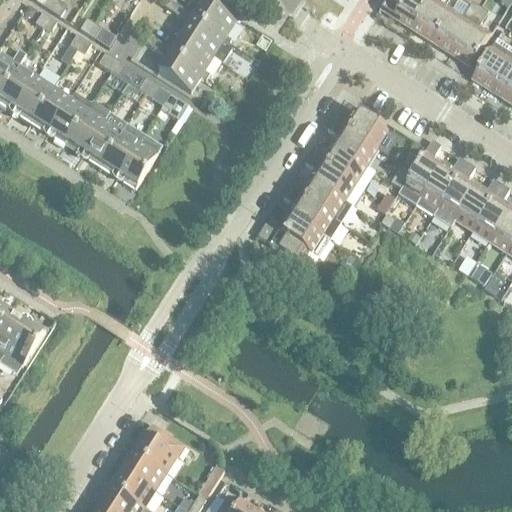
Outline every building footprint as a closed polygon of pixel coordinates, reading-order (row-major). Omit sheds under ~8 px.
[(52,16),(59,4),(52,0),(37,0),(35,5),(52,16)] [(403,22),(414,28),(431,0),(386,0),(379,13),(400,26),(403,22)] [(431,0),(414,28),(425,35),(422,40),(430,45),(450,13),(439,6),(443,0),(431,0)] [(163,10),(176,18),(181,10),(168,2),(163,10)] [(67,9),(59,4),(52,16),(60,20),(67,9)] [(181,10),(176,18),(189,26),(191,22),(229,46),(231,43),(226,40),(235,25),(202,4),(193,18),(181,10)] [(442,46),(452,53),(479,11),(471,5),(462,20),(450,13),(430,45),(439,51),(442,46)] [(28,21),(34,12),(27,8),(22,16),(28,21)] [(460,64),(470,70),(490,38),(478,31),(487,16),(479,11),(452,53),(463,60),(460,64)] [(34,27),(42,32),(49,21),(41,16),(34,27)] [(56,25),(49,21),(42,32),(49,37),(56,25)] [(79,33),(87,38),(94,26),(86,22),(79,33)] [(180,39),(213,60),(222,66),(231,52),(227,49),(229,46),(191,22),(189,26),(180,39)] [(94,26),(87,38),(94,42),(101,31),(94,26)] [(141,44),(154,52),(159,45),(146,37),(141,44)] [(69,49),(76,54),(83,43),(76,38),(69,49)] [(159,45),(154,52),(167,60),(169,56),(207,81),(209,77),(204,74),(213,60),(180,39),(171,53),(159,45)] [(493,90),(511,60),(511,52),(496,42),(470,82),(480,88),(482,83),(493,90)] [(83,43),(76,54),(84,58),(91,47),(83,43)] [(1,56),(0,57),(0,97),(19,68),(25,59),(17,54),(11,63),(1,56)] [(111,76),(118,64),(105,56),(97,67),(111,76)] [(205,84),(207,81),(169,56),(167,60),(157,75),(190,96),(200,81),(205,84)] [(501,102),(509,107),(511,103),(511,60),(493,90),(504,97),(501,102)] [(118,64),(111,76),(118,80),(125,69),(118,64)] [(19,68),(0,97),(0,106),(7,112),(8,112),(8,113),(8,114),(9,115),(10,116),(10,117),(11,117),(36,79),(19,68)] [(36,79),(11,117),(12,118),(13,118),(14,118),(15,119),(16,119),(17,119),(18,119),(30,126),(53,90),(36,79)] [(138,93),(145,98),(152,86),(145,82),(138,93)] [(152,86),(145,98),(153,102),(160,91),(152,86)] [(53,90),(30,126),(42,134),(44,130),(49,134),(70,101),(53,90)] [(70,101),(49,134),(55,137),(53,141),(64,148),(88,112),(91,107),(73,96),(70,101)] [(169,97),(162,108),(170,113),(167,118),(177,124),(187,109),(177,102),(169,97)] [(88,112),(64,148),(76,155),(78,152),(84,156),(105,123),(108,117),(91,107),(88,112)] [(105,123),(84,156),(89,159),(87,162),(99,170),(126,127),(109,116),(108,117),(105,123)] [(335,116),(330,124),(375,152),(384,158),(395,141),(389,137),(392,131),(386,128),(383,132),(357,116),(351,125),(335,116)] [(330,124),(325,132),(340,142),(335,151),(364,170),(375,152),(330,124)] [(126,127),(99,170),(111,177),(113,174),(118,178),(143,138),(126,127)] [(143,138),(118,178),(124,181),(122,184),(134,192),(157,156),(161,150),(143,138)] [(431,144),(397,198),(414,210),(439,171),(430,165),(440,150),(431,144)] [(313,150),(308,158),(353,187),(364,170),(335,151),(329,160),(313,150)] [(403,166),(412,171),(419,160),(410,154),(403,166)] [(308,158),(303,166),(318,176),(313,185),(342,204),(353,187),(308,158)] [(448,177),(439,171),(414,210),(431,221),(466,167),(458,161),(448,177)] [(474,172),(466,167),(431,221),(449,232),(455,222),(473,193),(465,187),(474,172)] [(483,199),(473,193),(455,222),(472,233),(500,188),(493,183),(483,199)] [(292,185),(286,192),(340,227),(351,209),(342,204),(313,185),(307,194),(292,185)] [(509,194),(500,188),(472,233),(489,244),(508,215),(499,209),(509,194)] [(286,192),(281,201),(297,210),(291,219),(329,244),(340,227),(286,192)] [(511,246),(511,217),(508,215),(489,244),(506,255),(511,246)] [(386,218),(381,225),(389,230),(393,223),(386,218)] [(270,219),(256,240),(279,254),(273,263),(293,276),(299,267),(307,255),(309,257),(318,262),(329,244),(291,219),(285,229),(270,219)] [(418,241),(411,236),(407,242),(415,247),(418,241)] [(435,253),(432,257),(438,261),(441,257),(435,253)] [(466,278),(471,270),(468,267),(460,268),(458,273),(466,278)] [(491,278),(478,270),(471,281),(483,289),(491,278)] [(0,325),(9,311),(0,305),(0,325)] [(0,363),(3,358),(24,325),(19,322),(21,318),(9,311),(0,325),(0,363)] [(30,329),(24,325),(3,358),(22,370),(45,333),(32,325),(30,329)] [(132,457),(165,477),(175,461),(176,462),(184,450),(151,429),(133,456),(132,455),(132,457)] [(132,457),(122,474),(154,495),(165,477),(132,457)] [(206,503),(223,475),(215,470),(198,498),(206,503)] [(143,511),(154,495),(122,474),(111,490),(110,490),(110,491),(111,491),(143,511)] [(111,491),(100,508),(105,511),(143,511),(111,491)] [(247,511),(227,499),(219,511),(247,511)] [(199,511),(202,509),(195,504),(192,507),(183,502),(178,510),(181,511),(199,511)]
